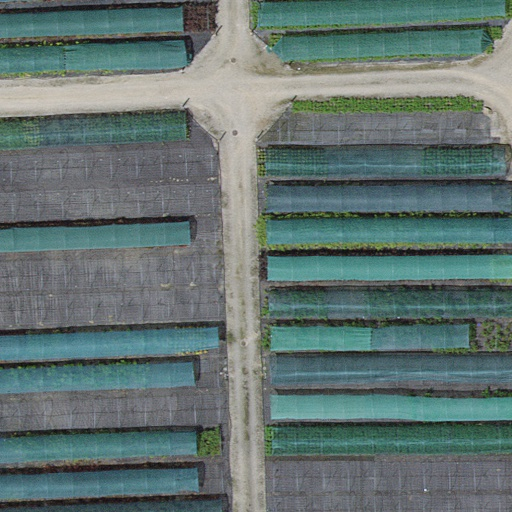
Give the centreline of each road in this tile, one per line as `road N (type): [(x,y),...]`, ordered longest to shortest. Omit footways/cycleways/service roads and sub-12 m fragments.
road 1 (track): [(231,0),(249,511)]
road 2 (track): [(0,99),(511,82)]
